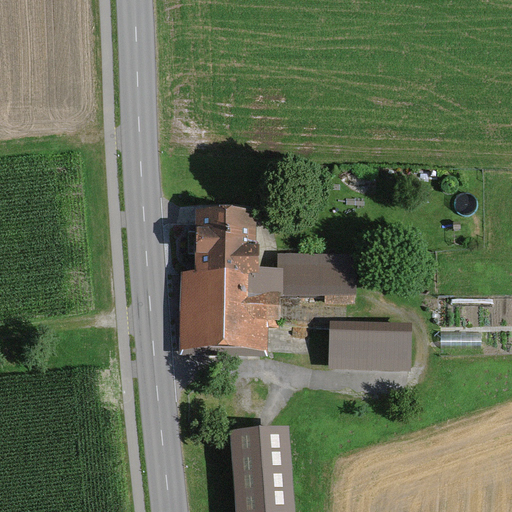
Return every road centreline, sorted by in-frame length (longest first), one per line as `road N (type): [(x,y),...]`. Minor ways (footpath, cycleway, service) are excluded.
road 1 (tertiary): [(170,511),(134,0)]
road 2 (track): [(0,334),(151,318)]
